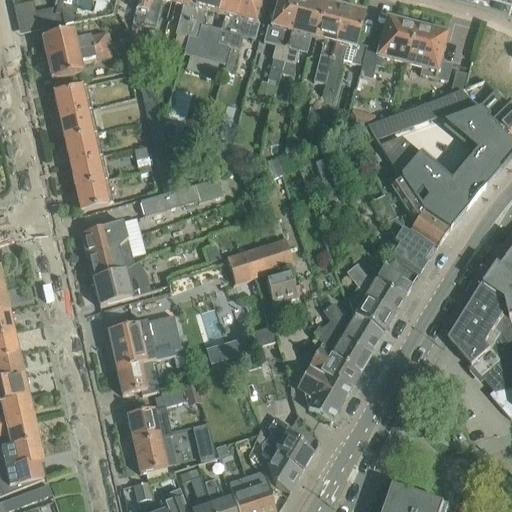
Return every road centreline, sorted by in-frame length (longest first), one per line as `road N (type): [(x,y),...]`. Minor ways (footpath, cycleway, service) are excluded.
road 1 (residential): [(109,511),(43,211)]
road 2 (tertiary): [(463,271),(444,285),(316,511)]
road 3 (residential): [(43,211),(0,18)]
road 4 (tertiary): [(374,444),(463,271)]
